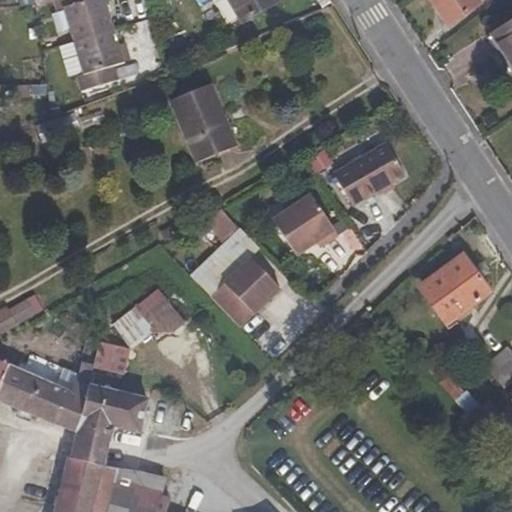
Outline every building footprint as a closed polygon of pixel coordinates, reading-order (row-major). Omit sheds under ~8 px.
[(53,0),(57,10),(63,8),(74,43),(113,31),(103,0),(90,0),(87,1),(86,0),(53,0)] [(278,0),(227,0),(241,24),(279,1),(278,0)] [(429,0),(447,27),(487,0),(429,0)] [(511,20),(490,35),(511,67),(511,20)] [(113,31),(74,43),(84,75),(77,77),(81,92),(118,81),(113,67),(123,64),(113,31)] [(74,43),(60,47),(70,79),(77,77),(84,75),(74,43)] [(210,85),(171,101),(196,164),(235,148),(210,85)] [(46,93),(39,94),(41,105),(48,105),(46,93)] [(24,98),(9,98),(9,109),(24,109),(24,98)] [(40,119),(48,117),(45,106),(37,108),(40,119)] [(385,144),(333,174),(351,207),(404,176),(385,144)] [(295,256),(315,243),(320,240),(323,245),(337,236),(309,195),(271,220),(295,256)] [(323,245),(320,240),(315,243),(318,248),(323,245)] [(462,255),(418,288),(446,326),(490,293),(462,255)] [(279,290),(250,259),(223,285),(252,316),(279,290)] [(0,311),(0,332),(41,311),(32,295),(0,311)] [(142,298),(130,309),(150,330),(155,335),(167,324),(142,298)] [(129,349),(150,330),(130,309),(110,329),(129,349)] [(128,350),(99,344),(96,359),(124,366),(128,350)] [(504,389),(511,382),(511,353),(508,349),(485,368),(504,389)] [(75,382),(89,385),(94,365),(80,361),(75,382)] [(72,393),(0,363),(0,402),(75,433),(77,433),(89,385),(75,382),(72,393)] [(438,384),(469,418),(480,408),(465,392),(462,395),(445,377),(438,384)] [(140,433),(148,400),(89,385),(77,433),(110,441),(114,426),(140,433)] [(68,459),(103,467),(110,441),(77,433),(75,433),(68,459)] [(135,470),(103,467),(68,459),(54,511),(134,511),(138,503),(159,511),(162,511),(164,511),(169,499),(160,496),(163,478),(135,470)] [(134,511),(158,511),(159,511),(138,503),(134,511)]
